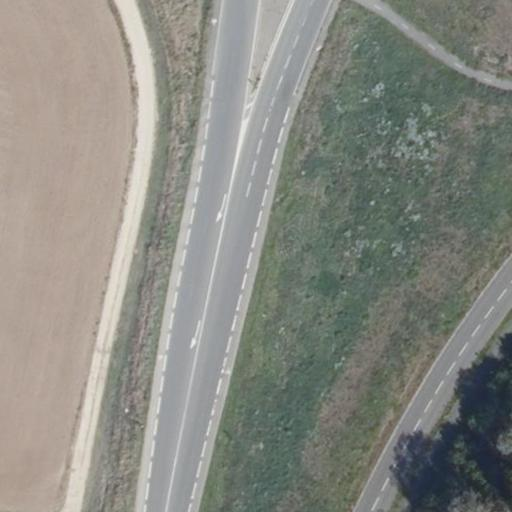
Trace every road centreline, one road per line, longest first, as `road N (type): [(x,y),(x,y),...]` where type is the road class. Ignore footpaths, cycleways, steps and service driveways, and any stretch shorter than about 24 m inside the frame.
road 1 (track): [(68,511),(142,134),(141,67),(121,0)]
road 2 (primary): [(249,99),(167,511)]
road 3 (residential): [(511,283),(467,343),(371,511)]
